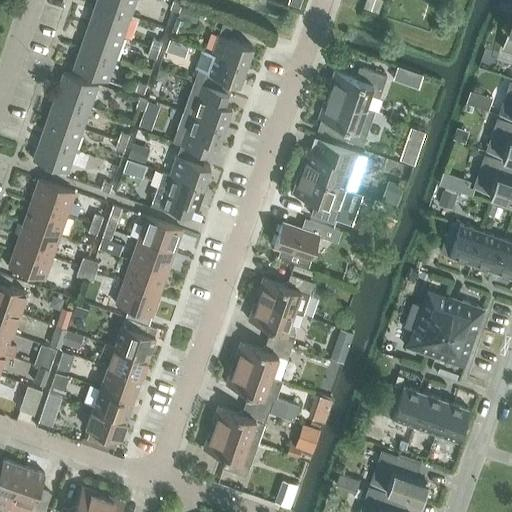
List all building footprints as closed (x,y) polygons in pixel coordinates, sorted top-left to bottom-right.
[(97,0),(96,4),(131,16),(136,0),(97,0)] [(366,0),(364,7),(379,12),(383,0),(366,0)] [(171,9),(179,12),(182,3),(174,1),(171,9)] [(89,26),(124,38),(131,16),(96,4),(89,26)] [(511,17),(502,47),(511,50),(511,17)] [(212,53),(246,65),(253,46),(229,38),(233,26),(224,23),(220,34),(219,34),(212,53)] [(81,47),(116,59),(124,38),(89,26),(81,47)] [(154,39),(151,47),(159,50),(162,41),(154,39)] [(74,69),(109,81),(116,59),(81,47),(74,69)] [(151,47),(148,56),(156,59),(159,50),(151,47)] [(246,65),(212,53),(203,50),(193,80),(212,87),(216,76),(240,84),(246,65)] [(398,66),(394,79),(401,82),(406,69),(398,66)] [(330,96),(367,108),(371,95),(380,98),(388,76),(363,68),(359,79),(335,71),(330,87),(333,88),(330,96)] [(159,70),(156,78),(161,80),(166,77),(168,73),(159,70)] [(99,85),(71,75),(64,73),(56,95),(91,107),(99,85)] [(183,111),(225,126),(232,106),(208,98),(212,87),(193,80),(183,111)] [(136,91),(145,94),(147,85),(139,82),(136,91)] [(511,82),(499,114),(511,118),(511,82)] [(470,90),(466,102),(472,105),(477,92),(470,90)] [(49,116),(84,128),(91,107),(56,95),(49,116)] [(339,137),(364,146),(371,124),(362,121),(367,108),(330,96),(328,103),(324,102),(319,118),(343,126),(339,137)] [(137,107),(145,110),(148,101),(140,99),(137,107)] [(149,101),(146,111),(155,113),(158,103),(149,101)] [(219,144),(225,126),(183,111),(173,141),(182,144),(207,153),(211,142),(219,144)] [(41,138),(76,150),(84,128),(49,116),(41,138)] [(487,151),(511,159),(511,123),(498,119),(487,151)] [(412,127),(408,140),(421,144),(425,131),(412,127)] [(122,132),(119,140),(127,143),(130,135),(122,132)] [(34,160),(69,172),(76,150),(41,138),(34,160)] [(119,140),(116,149),(124,152),(127,143),(119,140)] [(133,144),(129,155),(146,161),(149,149),(133,144)] [(170,174),(204,186),(211,166),(203,164),(207,153),(182,144),(178,155),(176,155),(170,174)] [(308,151),(300,172),(339,185),(348,188),(360,153),(336,145),(331,159),(309,151),(308,151)] [(474,187),(511,200),(511,162),(503,160),(502,161),(485,155),(474,187)] [(152,202),(183,213),(187,201),(198,205),(204,186),(170,174),(163,171),(152,202)] [(300,172),(293,192),(316,201),(312,215),(335,223),(343,201),(335,198),(339,185),(300,172)] [(444,172),(439,183),(451,188),(455,176),(444,172)] [(32,201),(68,214),(76,192),(39,179),(32,201)] [(102,189),(110,192),(113,184),(105,181),(102,189)] [(385,196),(400,201),(405,187),(390,181),(385,196)] [(439,203),(452,208),(457,194),(445,189),(439,203)] [(24,223),(61,236),(68,214),(32,201),(24,223)] [(96,213),(93,222),(100,225),(103,216),(96,213)] [(139,239),(176,251),(183,229),(147,217),(139,239)] [(110,218),(107,227),(114,230),(118,221),(110,218)] [(283,222),(275,246),(312,259),(320,236),(338,242),(342,231),(329,226),(311,220),(307,231),(301,228),(283,222)] [(456,234),(459,224),(452,221),(448,231),(456,234)] [(93,222),(89,232),(97,235),(100,225),(93,222)] [(17,244),(53,257),(61,236),(24,223),(17,244)] [(449,254),(448,255),(471,263),(482,231),(460,223),(459,224),(456,234),(452,244),(449,254)] [(107,227),(103,237),(111,239),(114,230),(107,227)] [(452,244),(456,234),(448,231),(444,241),(452,244)] [(471,263),(492,270),(504,238),(482,231),(471,263)] [(382,232),(377,235),(375,240),(384,243),(387,234),(382,232)] [(492,270),(499,273),(511,277),(511,241),(504,238),(492,270)] [(131,260),(168,273),(176,251),(139,239),(131,260)] [(449,254),(452,244),(444,241),(441,251),(449,254)] [(9,267),(46,279),(53,257),(17,244),(9,267)] [(80,267),(89,269),(92,260),(84,257),(80,267)] [(92,260),(89,269),(97,272),(100,263),(92,260)] [(124,282),(161,295),(168,273),(131,260),(124,282)] [(77,276),(85,279),(89,269),(80,267),(77,276)] [(85,279),(93,282),(97,272),(89,269),(85,279)] [(264,278),(259,293),(261,293),(259,300),(295,312),(303,315),(310,295),(315,283),(291,275),(287,286),(264,278)] [(0,306),(19,313),(27,292),(0,282),(0,306)] [(116,304),(153,317),(161,295),(124,282),(116,304)] [(406,346),(433,356),(464,367),(485,308),(426,287),(420,304),(413,302),(405,327),(412,329),(406,346)] [(254,305),(249,320),(272,328),(268,339),(292,347),(296,335),(294,334),(296,329),(294,326),(291,325),(295,312),(259,300),(257,306),(254,305)] [(0,329),(12,333),(19,313),(0,306),(0,329)] [(57,326),(67,329),(72,310),(63,307),(57,326)] [(115,346),(149,358),(156,337),(143,332),(146,324),(126,317),(115,346)] [(51,344),(61,348),(68,329),(67,329),(57,326),(51,344)] [(0,351),(5,354),(12,333),(0,329),(0,351)] [(341,329),(337,341),(349,345),(353,333),(341,329)] [(68,330),(64,343),(77,347),(81,335),(68,330)] [(241,342),(236,357),(239,358),(237,364),(272,376),(281,380),(288,359),(292,347),(268,339),(265,350),(241,342)] [(45,359),(53,362),(57,349),(49,346),(45,359)] [(108,367),(142,379),(149,358),(115,346),(108,367)] [(58,365),(69,368),(73,354),(63,351),(58,365)] [(232,369),(226,384),(250,392),(246,403),(270,412),(294,420),(299,405),(277,397),(278,392),(277,391),(281,380),(272,376),(237,364),(234,370),(232,369)] [(34,382),(45,386),(51,370),(40,366),(34,382)] [(101,387),(135,399),(142,379),(108,367),(101,387)] [(49,392),(62,397),(69,376),(56,372),(49,392)] [(399,396),(403,386),(395,383),(391,394),(399,396)] [(20,409),(35,414),(43,390),(28,385),(20,409)] [(392,417),(414,425),(425,393),(403,385),(403,386),(399,396),(396,406),(392,417)] [(94,408),(127,419),(135,399),(101,387),(94,408)] [(44,405),(58,410),(62,397),(49,392),(44,405)] [(447,401),(444,400),(425,393),(414,425),(436,433),(447,401)] [(396,406),(399,396),(391,394),(388,404),(396,406)] [(436,433),(458,440),(469,409),(447,401),(436,433)] [(219,406),(213,422),(216,423),(214,428),(250,441),(258,444),(265,423),(270,412),(246,403),(242,414),(219,406)] [(392,417),(396,406),(388,404),(384,414),(392,417)] [(86,428),(119,440),(120,440),(127,419),(94,408),(86,428)] [(209,433),(204,448),(227,456),(223,467),(247,476),(251,464),(258,444),(250,441),(214,428),(212,434),(209,433)] [(290,444),(287,452),(298,456),(301,449),(301,448),(290,444)] [(415,478),(421,460),(399,452),(397,456),(382,451),(371,483),(421,500),(427,482),(415,478)] [(0,507),(8,510),(9,511),(25,466),(4,459),(0,470),(0,507)] [(9,511),(12,511),(45,511),(52,493),(40,489),(45,474),(25,466),(9,511)] [(63,506),(60,511),(97,511),(103,496),(97,494),(98,492),(82,486),(74,510),(63,506)] [(360,511),(402,511),(407,499),(385,491),(384,493),(369,487),(360,511)] [(97,511),(120,511),(125,501),(109,496),(108,498),(103,496),(97,511)]
